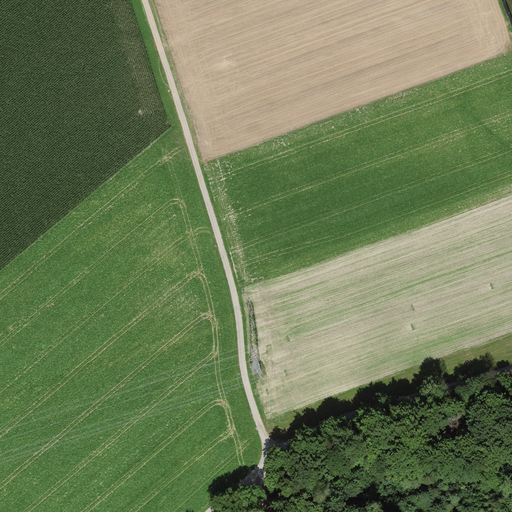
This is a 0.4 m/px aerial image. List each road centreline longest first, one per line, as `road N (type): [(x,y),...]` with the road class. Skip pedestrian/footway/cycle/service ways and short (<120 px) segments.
road 1 (track): [(274,511),(270,457),(246,380),(229,275),(144,0)]
road 2 (track): [(210,511),(297,439),(511,367)]
